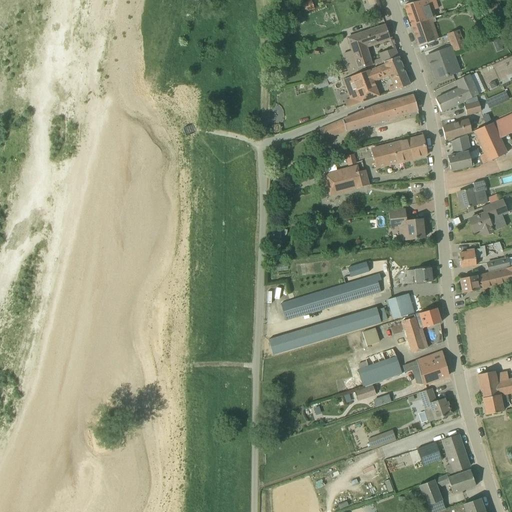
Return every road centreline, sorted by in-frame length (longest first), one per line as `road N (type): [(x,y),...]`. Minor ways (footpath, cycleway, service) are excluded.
road 1 (residential): [(253,511),(263,146),(421,87)]
road 2 (unclassified): [(498,511),(450,324),(440,181),(421,87)]
